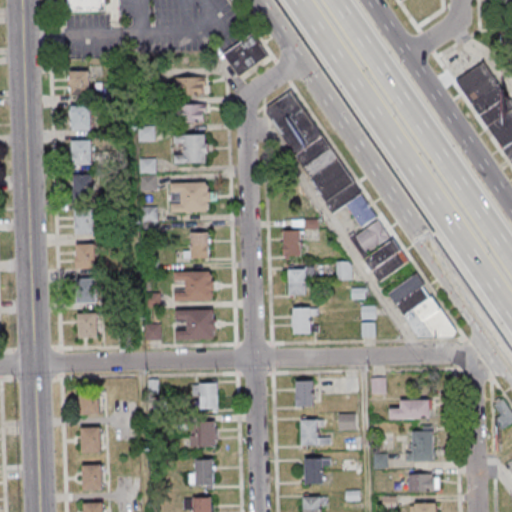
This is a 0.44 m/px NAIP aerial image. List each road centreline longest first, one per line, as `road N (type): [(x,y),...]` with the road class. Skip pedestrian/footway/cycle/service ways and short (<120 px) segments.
road 1 (secondary): [(255,0),(511,372)]
road 2 (motorway): [(292,0),(511,317)]
road 3 (tertiary): [(37,511),(24,138)]
road 4 (residential): [(252,359),(244,106),(298,60)]
road 5 (motorway): [(511,262),(332,0)]
road 6 (secondary): [(511,210),(368,0)]
road 7 (residential): [(252,359),(0,366)]
road 8 (residential): [(495,348),(252,359)]
road 9 (residential): [(475,511),(471,390),(495,348)]
road 10 (residential): [(257,511),(252,359)]
road 11 (tertiary): [(24,138),(19,0)]
